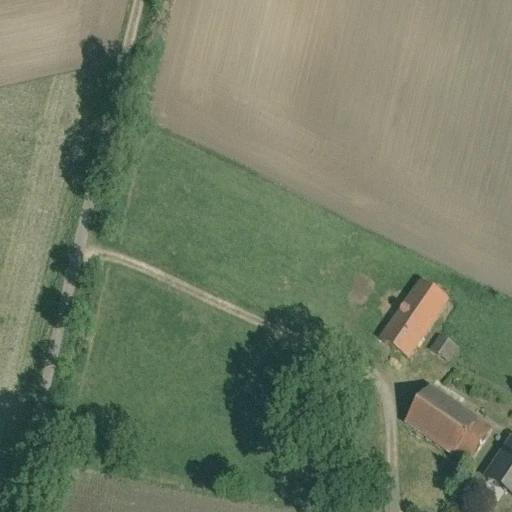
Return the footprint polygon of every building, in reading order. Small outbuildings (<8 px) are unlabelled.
[(453,304),(422,283),(397,320),(382,342),(413,363),(453,304)] [(225,324),(210,358),(262,381),(277,347),(225,324)] [(449,360),(456,343),(435,335),(428,352),(449,360)] [(430,387),(403,427),(455,462),(458,459),(472,468),(494,436),(480,426),(483,422),(430,387)] [(511,439),(485,479),(511,497),(511,439)]
